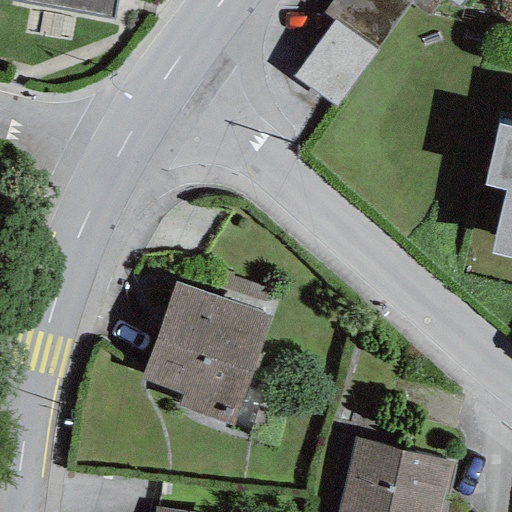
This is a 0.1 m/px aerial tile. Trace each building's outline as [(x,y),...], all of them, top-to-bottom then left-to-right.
[(21,0),(110,16),(113,0),(21,0)] [(334,0),(299,58),(348,89),(402,0),(334,0)] [(511,125),(496,121),(482,182),(503,187),(489,249),(511,254),(511,125)] [(179,394),(175,404),(231,424),(269,314),(173,281),(138,380),(179,394)] [(438,511),(451,460),(355,438),(338,511),(438,511)]
